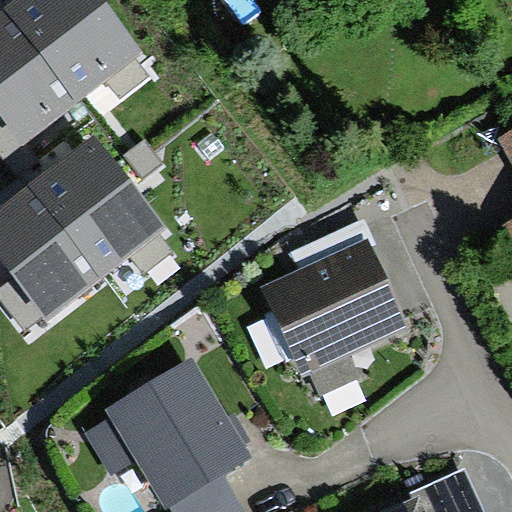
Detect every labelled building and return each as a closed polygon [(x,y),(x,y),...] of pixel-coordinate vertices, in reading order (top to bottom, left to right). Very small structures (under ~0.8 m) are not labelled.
[(39,0),(0,29),(0,102),(21,132),(124,59),(82,0),(39,0)] [(511,137),(496,147),(511,173),(511,222),(504,228),(511,241),(511,137)] [(12,217),(0,226),(0,256),(48,316),(157,229),(94,152),(67,174),(12,217)] [(363,242),(270,291),(315,378),(409,329),(384,282),(363,242)] [(192,367),(110,416),(164,511),(241,511),(224,481),(250,466),(233,436),(192,367)] [(30,483),(0,434),(0,487),(6,498),(30,483)] [(414,505),(398,511),(482,511),(465,471),(410,495),(414,505)]
